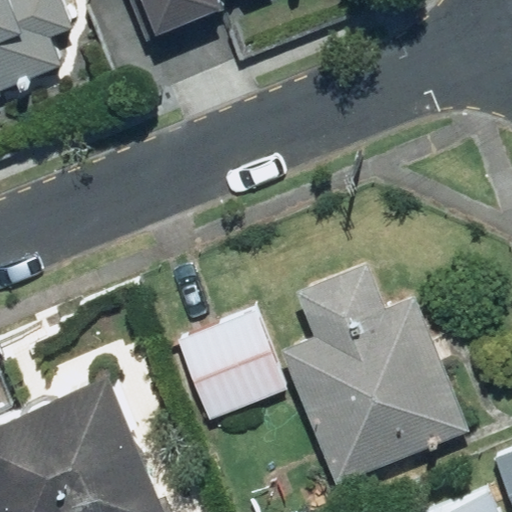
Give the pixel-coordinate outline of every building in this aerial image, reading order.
[(0,0),(0,88),(71,57),(58,28),(82,17),(74,0),(0,0)] [(140,0),(152,31),(236,0),(140,0)] [(378,253),(304,280),(320,324),(294,334),(343,469),(475,421),(426,285),(393,297),(378,253)] [(265,301),(179,334),(212,419),(297,386),(265,301)] [(0,511),(176,511),(180,511),(122,360),(0,406),(0,511)] [(511,511),(511,443),(500,448),(511,478),(511,502),(501,477),(416,511),(511,511)]
